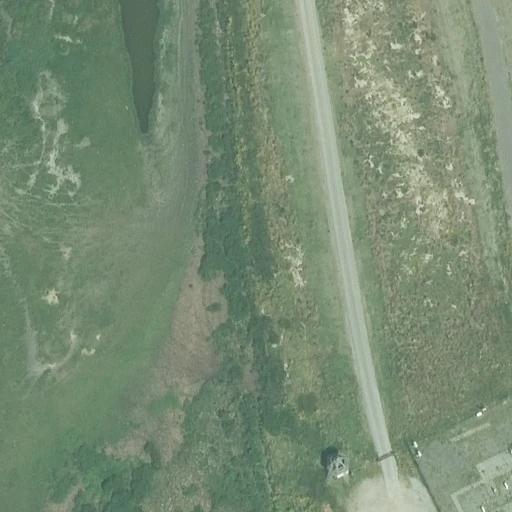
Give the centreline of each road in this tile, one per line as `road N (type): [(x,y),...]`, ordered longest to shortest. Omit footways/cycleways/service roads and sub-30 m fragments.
road 1 (track): [(384,458),(312,119),(300,0)]
road 2 (track): [(478,0),(511,178)]
